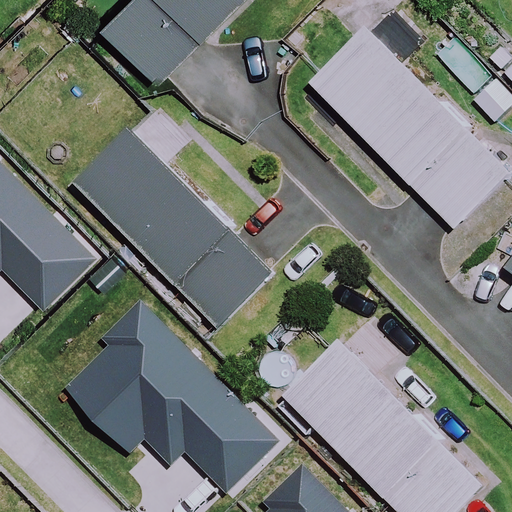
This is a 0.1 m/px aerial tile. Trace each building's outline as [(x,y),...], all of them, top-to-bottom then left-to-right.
[(242,0),(127,0),(102,25),(159,82),(242,0)] [(494,149),(375,28),(317,85),(460,230),(511,178),(511,153),(501,142),(494,149)] [(216,324),(270,271),(130,128),(76,181),(216,324)] [(98,254),(0,154),(0,265),(5,261),(47,304),(98,254)] [(285,441),(146,299),(109,336),(117,344),(74,386),(136,449),(151,435),(178,463),(192,449),(234,491),(285,441)] [(463,511),(489,486),(345,342),(289,397),(403,511),(463,511)] [(352,511),(309,467),(271,503),(280,511),(279,511),(352,511)]
